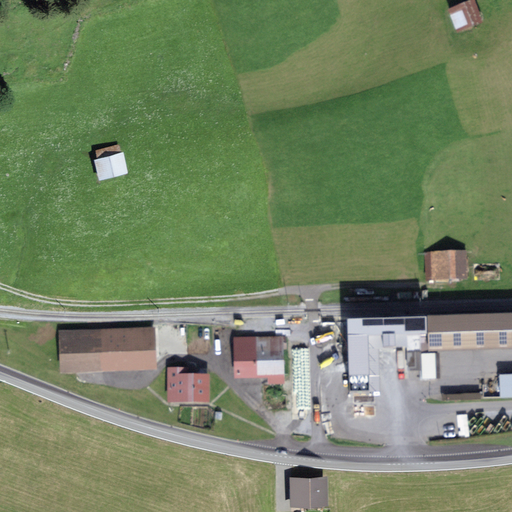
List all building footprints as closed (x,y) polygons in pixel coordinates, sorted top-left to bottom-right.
[(479,22),(472,4),(450,13),(457,30),(479,22)] [(121,155),(118,145),(97,150),(100,160),(96,161),(99,175),(124,169),(121,154),(121,155)] [(463,252),(426,253),(427,278),(455,277),(463,277),(463,252)] [(511,315),(428,318),(428,336),(429,346),(511,343),(511,315)] [(141,367),(140,332),(64,335),(65,370),(76,370),(141,367)] [(336,363),(336,370),(393,369),(393,355),(407,354),(408,368),(421,367),(421,355),(420,339),(414,339),(414,335),(326,338),(327,363),(336,363)] [(429,354),(429,346),(428,336),(420,337),(420,339),(421,355),(422,380),(435,380),(434,354),(429,354)] [(270,375),(271,382),(281,382),(280,349),(285,348),(285,338),(237,339),(237,376),(270,375)] [(185,372),(170,372),(170,399),(207,399),(207,380),(185,379),(185,372)] [(511,372),(500,373),(500,396),(511,395),(511,372)] [(324,479),(291,480),(292,500),(325,499),(324,479)]
